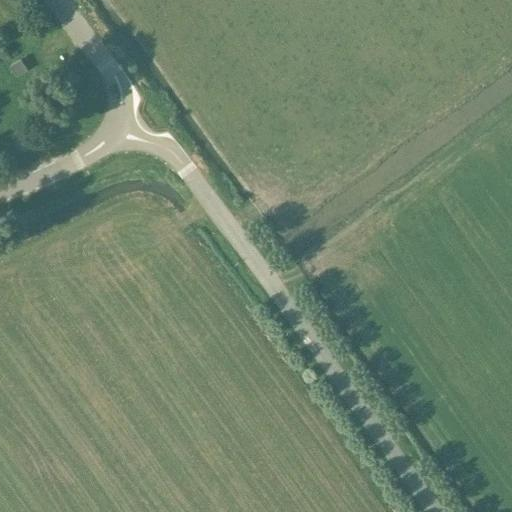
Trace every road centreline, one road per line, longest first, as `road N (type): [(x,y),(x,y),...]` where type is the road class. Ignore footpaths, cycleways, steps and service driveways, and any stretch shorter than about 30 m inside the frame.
road 1 (tertiary): [(434,511),(183,166),(159,144),(116,132)]
road 2 (tertiary): [(116,132),(120,111),(105,65),(54,0)]
road 3 (unclassified): [(0,192),(78,160),(116,132)]
